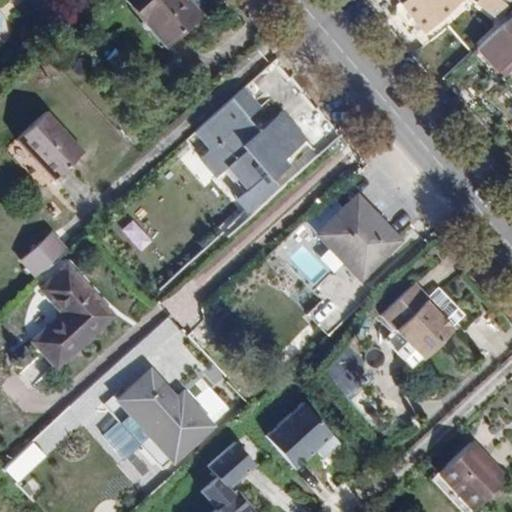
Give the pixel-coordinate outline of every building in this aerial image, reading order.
[(199,16),(184,0),(134,0),(128,6),(166,47),(199,16)] [(425,26),(459,0),(405,0),(425,26)] [(495,20),(507,2),(504,0),(476,0),(473,6),(495,20)] [(511,58),(511,38),(505,27),(479,50),(498,70),(511,58)] [(511,58),(498,70),(504,77),(511,69),(511,58)] [(252,130),(241,118),(198,157),(215,176),(226,166),(246,189),(263,172),(269,178),(284,164),(279,159),(301,138),(280,116),(261,133),(255,128),(252,130)] [(83,158),(46,118),(16,146),(53,186),(83,158)] [(377,224),(352,196),(314,231),(355,274),(395,237),(381,221),(377,224)] [(15,263),(32,279),(63,247),(46,230),(15,263)] [(107,318),(62,268),(38,290),(60,314),(30,343),(53,368),(107,318)] [(380,311),(393,325),(420,356),(451,328),(437,312),(423,296),(426,293),(414,280),(380,311)] [(440,309),(426,293),(423,296),(437,312),(440,309)] [(464,330),(483,352),(494,342),(475,320),(464,330)] [(420,356),(393,325),(382,336),(409,367),(420,356)] [(177,403),(150,375),(120,402),(131,416),(137,411),(152,428),(146,434),(170,459),(208,424),(184,397),(177,403)] [(333,442),(298,401),(260,433),(289,468),(310,449),(317,456),(333,442)] [(472,437),(438,467),(471,504),(504,473),(472,437)] [(0,467),(0,468),(15,483),(43,454),(27,439),(0,467)] [(249,464),(230,441),(203,465),(212,476),(195,490),(210,507),(204,511),(244,511),(243,510),(247,507),(231,489),(228,493),(223,487),(249,464)] [(471,504),(438,467),(431,475),(464,511),(471,504)]
